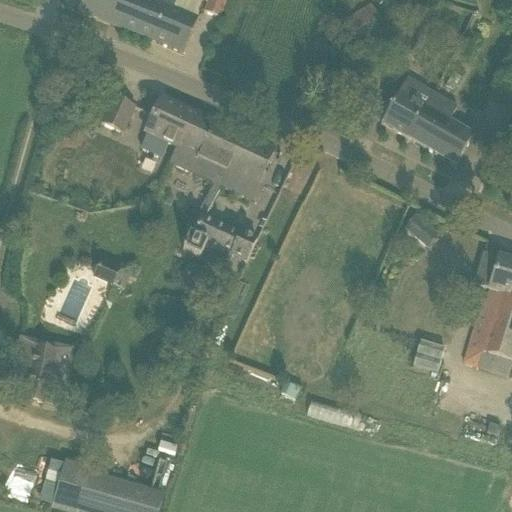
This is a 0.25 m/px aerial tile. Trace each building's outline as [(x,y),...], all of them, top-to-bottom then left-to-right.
[(197,21),(195,21),(172,11),(176,0),(65,0),(62,7),(183,57),(197,21)] [(208,0),(203,14),(219,20),(226,0),(208,0)] [(361,39),(382,24),(370,6),(349,21),(361,39)] [(418,28),(401,56),(416,65),(432,36),(418,28)] [(406,141),(429,100),(418,93),(420,89),(406,81),(380,126),(406,141)] [(406,141),(455,169),(473,137),(448,123),(456,109),(431,95),(429,100),(406,141)] [(134,109),(113,99),(100,126),(122,136),(134,109)] [(175,167),(198,118),(161,101),(145,135),(148,137),(142,151),(160,159),(166,145),(177,150),(169,165),(175,167)] [(274,153),(198,118),(175,167),(222,190),(250,203),(251,202),(257,205),(270,176),(264,174),(274,153)] [(485,151),(495,155),(500,157),(509,135),(495,129),(485,151)] [(403,232),(427,250),(439,234),(415,216),(403,232)] [(256,242),(240,235),(201,218),(191,239),(189,238),(182,253),(200,261),(206,248),(230,259),(230,258),(245,265),(256,242)] [(511,365),(511,263),(498,259),(498,260),(483,256),(474,287),(489,291),(488,292),(489,292),(486,302),(482,301),(463,364),(508,378),(511,365)] [(93,279),(112,287),(120,268),(101,260),(93,279)] [(178,281),(192,287),(200,268),(186,262),(178,281)] [(412,368),(438,373),(444,348),(418,343),(412,368)] [(43,406),(54,353),(36,349),(25,402),(43,406)] [(77,511),(159,511),(164,498),(88,475),(77,511)]
